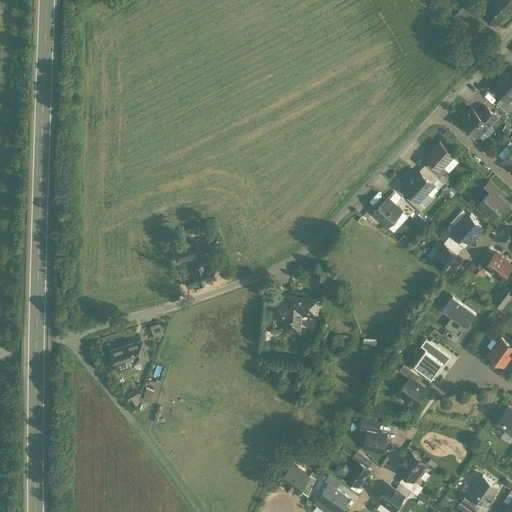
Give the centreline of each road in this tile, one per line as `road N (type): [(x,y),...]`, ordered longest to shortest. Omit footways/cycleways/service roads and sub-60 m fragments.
road 1 (residential): [(434,112),(301,251),(0,365)]
road 2 (secondary): [(46,0),(35,511)]
road 3 (track): [(64,339),(196,511)]
